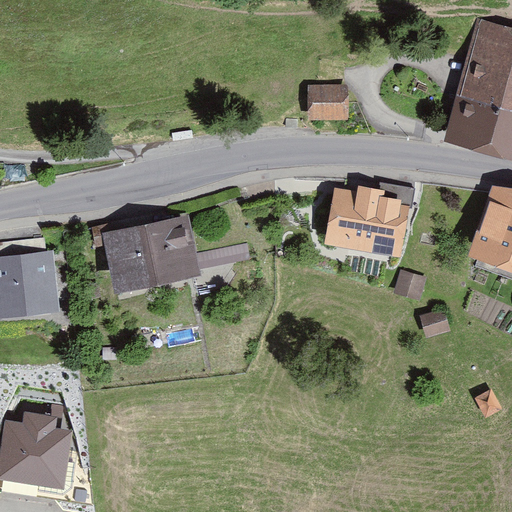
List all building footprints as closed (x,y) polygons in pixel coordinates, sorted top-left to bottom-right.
[(511,26),(477,18),(449,131),(511,147),(511,26)] [(350,116),(349,81),(310,82),(311,117),(350,116)] [(298,127),(298,118),(285,118),(285,127),(298,127)] [(194,135),(193,127),(172,131),(173,139),(194,135)] [(419,184),(382,178),(381,182),(362,179),(360,187),(337,184),(329,237),(406,249),(414,202),(416,202),(419,184)] [(511,260),(511,179),(496,180),(473,247),(511,260)] [(203,252),(193,208),(109,228),(108,221),(92,224),(96,242),(110,239),(121,285),(206,265),(203,252)] [(64,302),(56,245),(47,247),(46,234),(0,240),(0,316),(53,310),(52,304),(64,302)] [(203,252),(206,265),(251,255),(248,241),(203,252)] [(422,296),(428,275),(400,269),(395,290),(422,296)] [(85,298),(101,294),(97,280),(81,284),(85,298)] [(428,334),(452,328),(446,305),(422,312),(428,334)] [(105,359),(118,357),(116,345),(103,347),(105,359)] [(487,415),(504,407),(492,385),(476,394),(487,415)] [(21,408),(20,418),(3,416),(0,436),(0,483),(66,493),(76,427),(60,425),(62,414),(21,408)]
